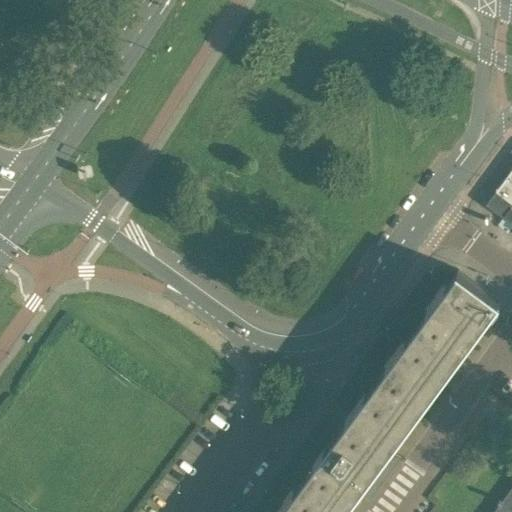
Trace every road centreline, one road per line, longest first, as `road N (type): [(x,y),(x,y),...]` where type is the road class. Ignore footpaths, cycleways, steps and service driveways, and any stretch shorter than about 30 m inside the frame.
road 1 (tertiary): [(35,179),(259,341)]
road 2 (primary): [(35,179),(154,0)]
road 3 (residential): [(382,511),(511,340)]
road 4 (tertiary): [(324,340),(347,326),(429,211)]
road 5 (tertiary): [(467,154),(494,0)]
